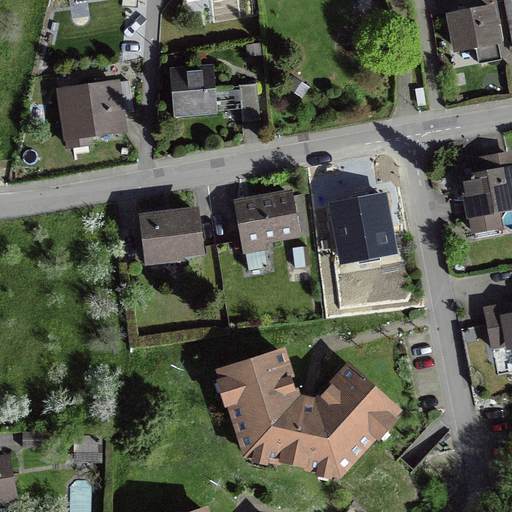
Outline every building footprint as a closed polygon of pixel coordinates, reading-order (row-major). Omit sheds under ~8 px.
[(511,0),(503,0),(511,46),(511,0)] [(470,12),(446,16),(454,56),(462,54),(462,58),(470,56),(470,54),(475,53),(478,67),(502,62),(499,47),(503,47),(495,7),(477,10),(477,8),(469,9),(470,12)] [(246,46),(248,58),(262,56),(261,44),(246,46)] [(214,65),(170,68),(173,119),(218,116),(217,112),(241,110),(242,123),(260,122),(257,85),(239,86),(240,87),(234,88),(234,86),(215,87),(214,65)] [(303,101),(311,88),(293,78),(286,90),(303,101)] [(119,83),(56,91),(63,144),(65,144),(66,150),(94,147),(93,141),(127,136),(124,114),(134,112),(130,82),(120,84),(119,83)] [(415,90),(418,108),(426,106),(423,89),(415,90)] [(228,117),(228,121),(231,125),(236,125),(239,122),(240,117),(236,114),(232,113),(228,117)] [(472,167),(457,170),(466,222),(469,222),(471,236),(477,235),(477,239),(500,235),(500,231),(503,230),(501,215),(511,213),(511,154),(511,153),(471,159),(472,167)] [(292,191),(233,202),(243,257),(245,256),(248,273),(270,269),(266,252),(271,251),(270,246),(301,240),(292,191)] [(349,204),(328,208),(339,266),(357,263),(358,267),(361,266),(363,273),(374,271),(373,264),(382,263),(381,259),(398,256),(387,196),(368,200),(367,195),(348,198),(349,204)] [(198,211),(139,218),(145,269),(185,264),(184,262),(204,259),(198,211)] [(511,303),(483,309),(490,351),(506,349),(506,353),(511,352),(511,303)] [(227,412),(243,461),(252,464),(251,466),(268,471),(269,467),(280,469),(281,468),(316,477),(315,480),(318,482),(318,485),(328,487),(329,484),(332,484),(333,481),(341,483),(376,444),(379,446),(399,425),(396,422),(403,414),(348,365),(314,401),(301,398),(284,352),(215,372),(218,384),(216,385),(225,413),(227,412)] [(504,374),(511,372),(511,357),(502,359),(504,374)] [(52,449),(52,432),(22,433),(22,449),(52,449)] [(102,437),(74,437),(73,465),(102,465),(102,437)] [(10,456),(0,457),(0,504),(18,502),(10,456)]
